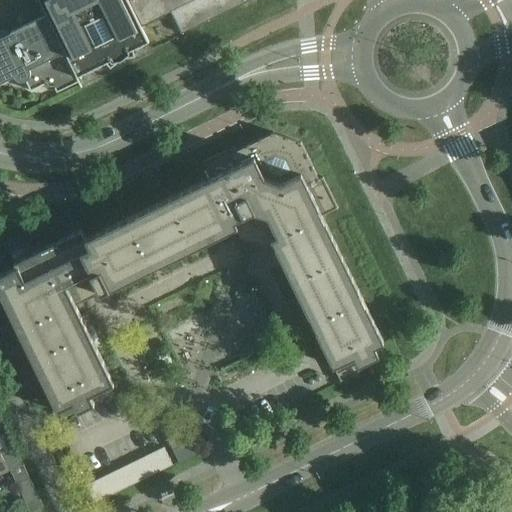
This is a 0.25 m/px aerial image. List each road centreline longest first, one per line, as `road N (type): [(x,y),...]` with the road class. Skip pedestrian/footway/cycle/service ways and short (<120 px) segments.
road 1 (residential): [(174,398),(134,377),(111,334),(121,306),(225,257),(259,266),(298,346),(291,370),(204,409)]
road 2 (tertiary): [(239,76),(102,145),(58,154),(0,150)]
road 3 (tertiary): [(466,384),(246,499)]
road 4 (tertiary): [(511,280),(503,239),(439,103)]
road 5 (tertiary): [(362,38),(310,45),(239,76)]
road 6 (tertiary): [(239,76),(362,74)]
